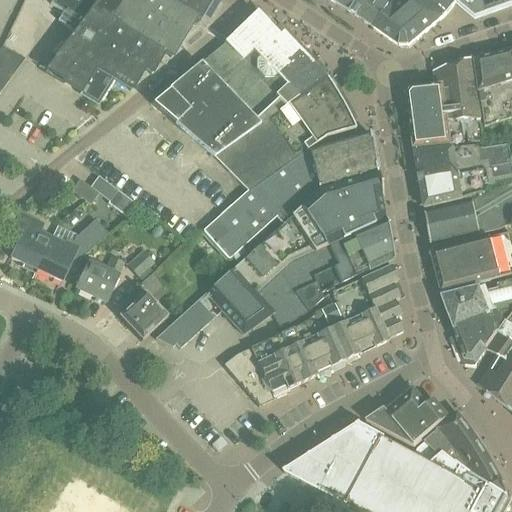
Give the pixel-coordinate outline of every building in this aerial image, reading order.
[(62,49),(46,71),(63,81),(62,83),(73,89),(80,94),(98,105),(113,81),(130,92),(143,71),(150,75),(163,54),(171,59),(194,20),(199,23),(203,16),(212,0),(98,0),(79,26),(73,33),(62,49)] [(53,0),(50,5),(63,14),(57,21),(73,33),(79,26),(98,0),(53,0)] [(331,0),(331,2),(352,14),(374,30),(391,5),(395,0),(331,0)] [(511,6),(511,0),(395,0),(391,5),(374,30),(400,48),(410,48),(446,17),(458,4),(476,19),(511,6)] [(213,159),(323,80),(293,46),(287,50),(256,16),(232,36),(234,39),(150,105),(213,159)] [(0,94),(25,60),(1,48),(0,50),(0,94)] [(511,119),(511,51),(484,58),(482,57),(474,59),(484,128),(511,119)] [(481,121),(473,61),(433,72),(436,89),(412,93),(408,98),(415,152),(465,145),(462,123),(481,121)] [(326,82),(323,80),(213,159),(218,163),(247,194),(305,154),(323,141),(354,131),(336,98),(326,82)] [(305,154),(247,194),(204,234),(230,261),(276,218),(281,224),(319,191),(377,174),(369,135),(305,154)] [(458,175),(475,172),(471,157),(470,148),(417,156),(421,183),(459,176),(458,175)] [(475,173),(475,172),(458,175),(459,176),(421,183),(425,211),(482,196),(493,194),(511,186),(511,174),(489,180),(487,170),(475,173)] [(381,199),(377,174),(319,191),(281,224),(197,301),(213,320),(221,313),(225,318),(246,298),(250,303),(258,296),(279,276),(292,264),(384,224),(380,199),(381,199)] [(89,206),(90,206),(98,195),(79,181),(71,192),(84,202),(89,206)] [(432,247),(481,237),(502,233),(511,226),(511,188),(473,202),(474,204),(425,214),(432,247)] [(136,206),(117,192),(107,205),(126,219),(136,206)] [(36,272),(52,239),(39,233),(42,225),(20,214),(10,235),(20,239),(10,260),(36,272)] [(279,276),(291,293),(298,302),(306,314),(313,310),(322,301),(319,295),(392,262),(385,223),(384,224),(292,264),(279,276)] [(511,277),(511,241),(511,236),(432,255),(432,257),(435,257),(443,292),(441,292),(441,294),(511,277)] [(52,239),(36,272),(61,284),(79,246),(66,240),(64,245),(52,239)] [(138,280),(154,265),(142,252),(126,266),(138,280)] [(116,276),(121,264),(111,259),(104,272),(87,264),(75,290),(104,304),(117,276),(116,276)] [(343,327),(394,304),(399,302),(392,286),(396,285),(389,269),(329,296),(334,307),(343,327)] [(152,301),(166,288),(154,274),(129,296),(135,302),(118,318),(141,342),(167,317),(152,301)] [(291,293),(279,276),(258,296),(261,302),(276,288),(283,298),(291,293)] [(480,290),(442,300),(465,362),(477,363),(486,351),(487,351),(490,347),(503,330),(511,316),(511,282),(495,286),(496,291),(482,294),(480,290)] [(276,288),(261,302),(267,311),(283,298),(276,288)] [(291,293),(283,298),(267,311),(274,321),(298,302),(291,293)] [(246,298),(225,318),(234,327),(255,308),(250,303),(246,298)] [(205,327),(213,320),(197,301),(188,309),(205,327)] [(298,302),(274,321),(281,331),(306,314),(298,302)] [(400,319),(394,304),(343,327),(357,358),(388,344),(387,343),(401,336),(395,322),(400,319)] [(317,314),(315,317),(337,367),(357,358),(343,327),(334,307),(317,314)] [(242,337),(265,319),(255,308),(234,327),(242,337)] [(196,335),(205,327),(188,309),(180,317),(196,335)] [(495,361),(479,388),(511,413),(511,316),(503,330),(490,347),(487,351),(497,358),(495,361)] [(196,335),(180,317),(172,324),(188,342),(196,335)] [(337,367),(315,317),(307,325),(294,330),(315,377),(337,367)] [(188,342),(172,324),(163,333),(175,346),(179,350),(188,342)] [(316,378),(315,377),(294,330),(235,356),(222,368),(238,383),(240,382),(243,390),(245,389),(248,396),(250,395),(253,402),(254,401),(258,409),(287,395),(286,392),(316,378)] [(175,346),(163,333),(154,341),(171,349),(175,346)] [(385,410),(366,423),(367,424),(414,449),(448,420),(433,402),(427,408),(413,392),(388,414),(385,410)] [(458,467),(478,445),(473,438),(457,418),(425,444),(439,459),(457,465),(458,467)] [(457,465),(439,459),(431,467),(360,428),(360,427),(284,475),(352,511),(499,511),(506,499),(480,483),(458,467),(457,465)] [(211,447),(218,454),(227,446),(220,438),(211,447)] [(478,445),(458,467),(480,483),(506,499),(500,486),(488,460),(478,445)]
